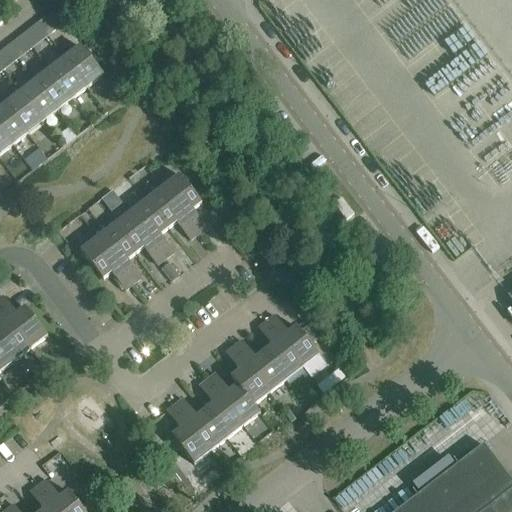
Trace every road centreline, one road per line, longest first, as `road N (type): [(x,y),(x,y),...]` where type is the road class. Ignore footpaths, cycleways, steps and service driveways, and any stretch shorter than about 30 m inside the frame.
road 1 (unclassified): [(474,337),(215,0)]
road 2 (tertiary): [(254,511),(474,337)]
road 3 (residential): [(100,353),(140,389),(263,294)]
road 4 (residential): [(100,353),(231,254)]
road 5 (residential): [(100,353),(30,262),(0,260)]
